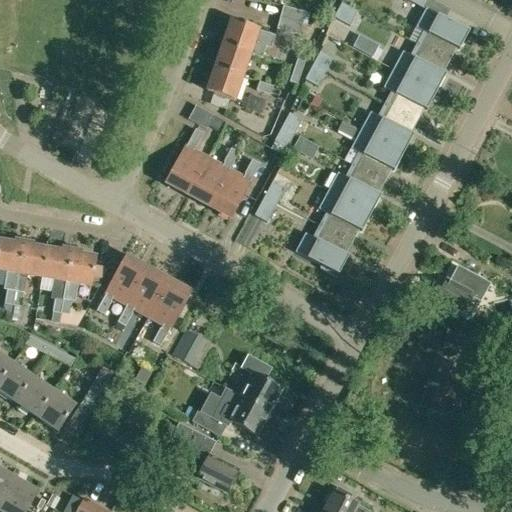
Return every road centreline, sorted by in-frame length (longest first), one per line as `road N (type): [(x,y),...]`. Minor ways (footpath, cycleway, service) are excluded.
road 1 (residential): [(358,341),(511,46)]
road 2 (residential): [(358,341),(118,203)]
road 3 (residential): [(511,508),(424,498),(303,437)]
road 4 (residential): [(194,0),(118,203)]
road 5 (residential): [(175,511),(105,473),(48,463),(0,436)]
road 6 (residential): [(118,203),(108,232),(0,211)]
road 7 (residential): [(118,203),(0,140)]
